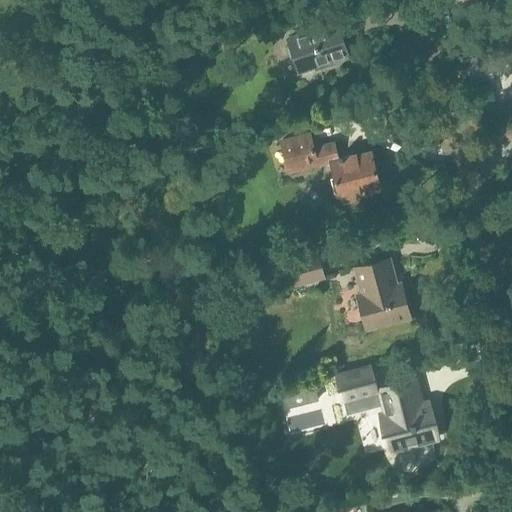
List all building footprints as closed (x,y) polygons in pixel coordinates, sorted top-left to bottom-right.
[(287,48),(290,58),(293,58),(298,74),(314,69),(315,70),(333,64),(332,61),(347,56),(336,23),(321,28),(320,24),(308,28),(309,30),(286,37),(289,46),(287,48)] [(288,173),(322,165),(329,163),(339,203),(357,198),(356,194),(380,188),(371,153),(357,156),(357,154),(342,158),(339,159),(339,156),(337,157),(334,144),(315,148),(311,132),(280,140),(288,173)] [(319,252),(288,260),(295,287),(326,279),(319,252)] [(353,268),(359,292),(355,293),(365,331),(410,319),(401,283),(396,284),(389,258),(353,268)] [(381,402),(384,412),(380,414),(389,451),(436,439),(427,403),(421,405),(415,380),(377,390),(370,365),(337,374),(347,411),(381,402)]
